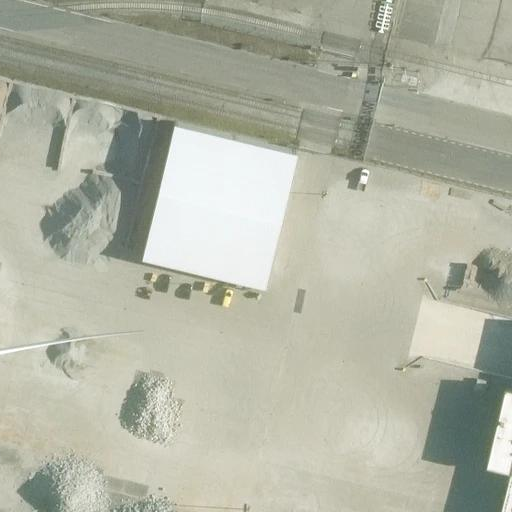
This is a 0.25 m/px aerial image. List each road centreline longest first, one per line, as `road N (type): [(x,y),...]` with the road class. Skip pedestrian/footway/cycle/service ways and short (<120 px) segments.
road 1 (unclassified): [(229,511),(329,97)]
road 2 (unclassified): [(329,97),(0,19)]
road 3 (unclassified): [(511,141),(329,97)]
road 4 (unclassified): [(144,511),(0,478)]
